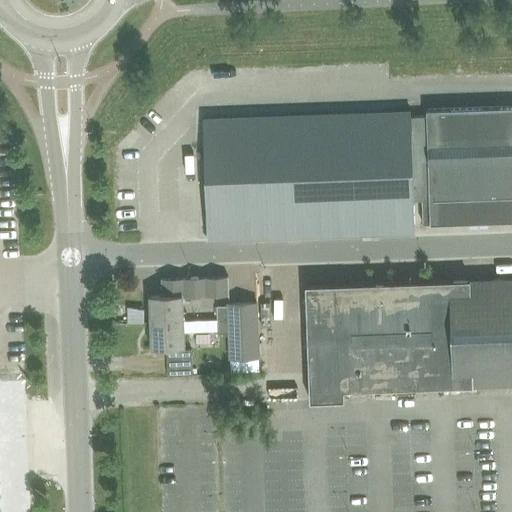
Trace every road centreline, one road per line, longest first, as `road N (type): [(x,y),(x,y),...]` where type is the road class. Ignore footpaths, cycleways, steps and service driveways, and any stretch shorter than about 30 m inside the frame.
road 1 (unclassified): [(69,257),(511,245)]
road 2 (unknown): [(499,511),(504,437),(493,418),(287,415)]
road 3 (unclassified): [(80,511),(69,257)]
road 4 (unclassified): [(34,38),(53,152),(65,167)]
road 5 (unclassified): [(65,167),(84,36)]
